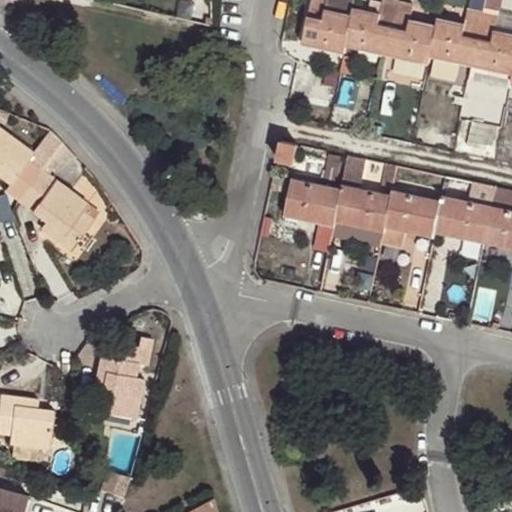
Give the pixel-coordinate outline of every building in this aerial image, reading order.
[(511,32),(495,30),(499,14),(469,8),(465,23),(439,17),(438,23),(412,19),(414,5),(394,0),(383,0),(381,12),(354,6),(354,0),(312,0),(303,43),(345,52),(346,44),(430,63),(431,56),(511,72),(511,32)] [(335,84),(313,79),(310,103),(330,107),(335,84)] [(86,203),(47,174),(40,169),(28,160),(32,153),(0,128),(0,176),(11,184),(5,190),(16,198),(46,221),(53,226),(48,233),(70,249),(92,218),(81,210),(86,203)] [(47,174),(66,147),(60,141),(40,169),(47,174)] [(292,165),(295,146),(278,143),(275,161),(292,165)] [(492,204),(470,200),(444,195),(442,199),(393,189),(392,194),(343,183),(342,189),(294,178),(287,214),(335,224),(337,220),(384,230),(383,241),(404,246),(408,229),(436,235),(437,230),(511,246),(511,190),(496,187),(492,204)] [(496,187),(474,182),(470,200),(492,204),(496,187)] [(97,211),(86,203),(81,210),(92,218),(97,211)] [(53,226),(46,221),(41,227),(48,233),(53,226)] [(138,347),(118,343),(116,358),(100,355),(95,380),(104,382),(101,392),(99,409),(137,416),(144,378),(136,377),(139,363),(148,365),(153,339),(141,337),(138,347)] [(116,358),(118,343),(104,340),(100,355),(116,358)] [(93,391),(101,392),(104,382),(95,380),(93,391)] [(0,395),(0,432),(10,434),(10,443),(48,448),(53,411),(36,409),(36,400),(0,395)] [(47,459),(48,448),(10,443),(9,454),(47,459)] [(130,477),(109,471),(105,471),(101,489),(124,496),(130,477)] [(62,491),(65,482),(50,477),(47,487),(62,491)] [(0,511),(20,511),(26,495),(0,487),(0,511)] [(217,511),(213,497),(191,510),(191,511),(217,511)]
